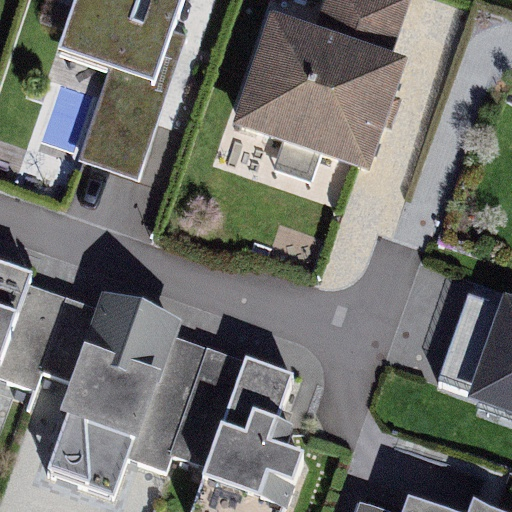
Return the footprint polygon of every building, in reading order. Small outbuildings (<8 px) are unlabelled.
[(187,0),(81,0),(62,57),(111,73),(81,162),(140,181),(188,38),(177,34),(187,0)] [(339,0),(327,43),(272,27),(236,151),(378,192),(414,69),(397,64),(411,16),(356,0),(339,0)] [(0,438),(44,294),(0,280),(0,438)] [(474,401),(501,313),(470,303),(443,391),(474,401)] [(511,323),(477,423),(511,434),(511,323)] [(139,511),(191,351),(106,324),(47,511),(49,511),(139,511)] [(301,406),(241,386),(197,511),(311,511),(322,483),(279,468),(301,406)]
